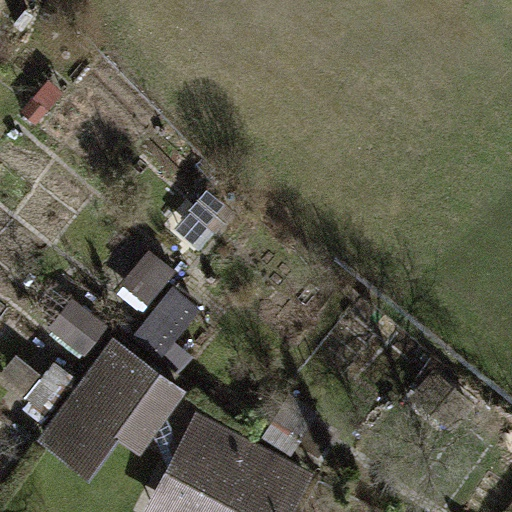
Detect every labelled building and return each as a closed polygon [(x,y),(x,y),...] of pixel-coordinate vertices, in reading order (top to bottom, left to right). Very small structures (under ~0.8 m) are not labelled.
[(237,210),(211,186),(191,208),(218,232),(237,210)] [(177,269),(151,248),(124,281),(150,303),(177,269)] [(177,285),(174,283),(133,335),(162,357),(176,339),(201,307),(200,305),(204,300),(179,281),(177,285)] [(112,324),(76,296),(51,326),(87,355),(112,324)] [(81,378),(37,438),(90,477),(122,435),(143,451),(191,387),(115,332),(81,378)] [(195,355),(176,339),(162,357),(181,372),(195,355)] [(44,423),(79,377),(56,359),(45,374),(18,352),(2,373),(28,393),(25,396),(32,399),(24,408),(44,423)] [(321,411),(292,393),(265,435),(293,453),(321,411)] [(295,511),(317,471),(199,409),(144,511),(295,511)]
